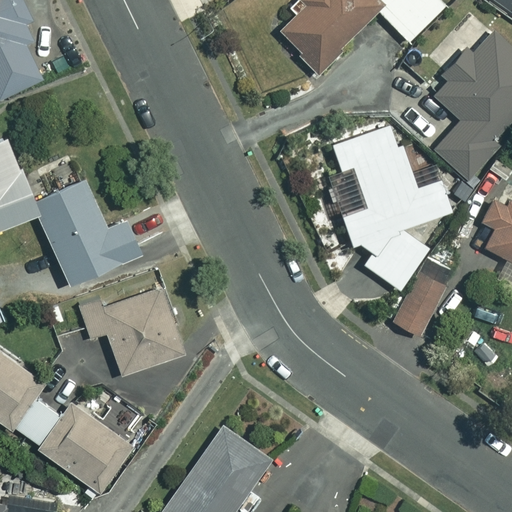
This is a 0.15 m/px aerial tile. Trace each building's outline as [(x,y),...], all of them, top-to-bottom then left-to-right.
[(30,21),(35,18),(26,0),(0,0),(0,96),(44,76),(27,40),(37,35),(30,21)] [(293,0),(290,3),(297,10),(281,26),(319,64),(379,6),(410,38),(448,1),(446,0),(293,0)] [(511,0),(500,0),(511,8),(511,0)] [(511,43),(493,26),(473,50),(467,45),(444,73),(448,77),(435,92),(462,115),(436,146),(471,176),(511,127),(511,43)] [(344,211),(355,242),(363,240),(375,248),(366,260),(402,285),(431,244),(405,225),(454,205),(442,176),(420,185),(393,118),(334,142),(346,170),(353,166),(367,201),(344,211)] [(37,194),(13,130),(0,134),(0,225),(43,209),(37,194)] [(37,194),(43,209),(71,280),(144,252),(130,216),(108,225),(88,174),(37,194)] [(511,198),(499,191),(485,217),(498,225),(488,243),(511,255),(500,275),(511,281),(511,198)] [(450,285),(422,269),(395,317),(423,333),(450,285)] [(186,349),(162,281),(126,293),(122,283),(79,298),(91,335),(109,328),(123,371),(186,349)] [(48,380),(0,347),(0,415),(105,486),(136,439),(71,396),(61,411),(38,395),(48,380)] [(231,511),(271,455),(221,420),(155,511),(231,511)] [(10,499),(0,497),(0,511),(54,511),(57,501),(11,494),(10,499)]
